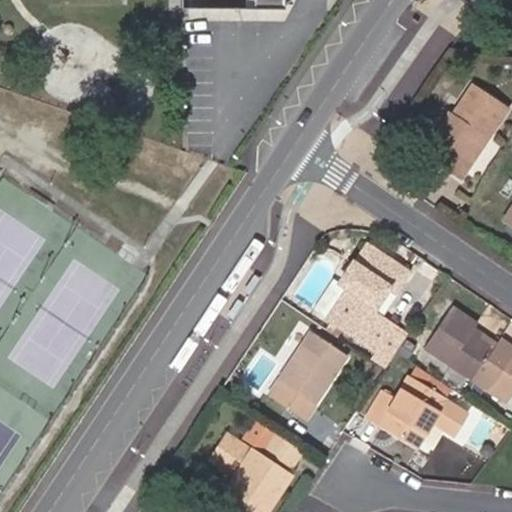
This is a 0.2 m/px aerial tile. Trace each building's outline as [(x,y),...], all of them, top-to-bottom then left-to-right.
[(257,0),(257,9),(283,9),(283,0),(257,0)] [(448,113),(430,139),(445,149),(438,161),(462,177),(508,109),(468,82),(448,113)] [(427,137),(430,139),(448,113),(444,111),(427,137)] [(511,205),(502,221),(511,228),(511,205)] [(373,313),(377,306),(388,290),(393,293),(406,273),(369,247),(357,265),(354,263),(341,283),(350,290),(330,320),(342,328),(379,353),(395,329),(376,316),(373,313)] [(473,334),(476,329),(480,324),(454,306),(426,346),(474,378),(490,390),(511,359),(511,344),(502,338),(497,345),(494,348),(482,340),(473,334)] [(342,328),(334,323),(328,330),(336,336),(342,328)] [(405,335),(395,329),(379,353),(390,359),(405,335)] [(485,335),(476,329),(473,334),(482,340),(494,348),(497,345),(485,335)] [(311,335),(279,383),(271,397),(306,422),(316,406),(346,359),(311,335)] [(511,388),(511,359),(490,390),(505,399),(511,388)] [(410,375),(449,396),(452,389),(416,365),(410,375)] [(370,417),(420,445),(449,396),(410,375),(397,397),(385,391),(370,417)] [(250,438),(269,451),(277,439),(258,426),(250,438)] [(277,439),(269,451),(292,467),(300,455),(277,439)] [(292,467),(269,451),(263,461),(251,455),(223,497),(246,511),(268,511),(291,479),(286,476),(292,467)]
